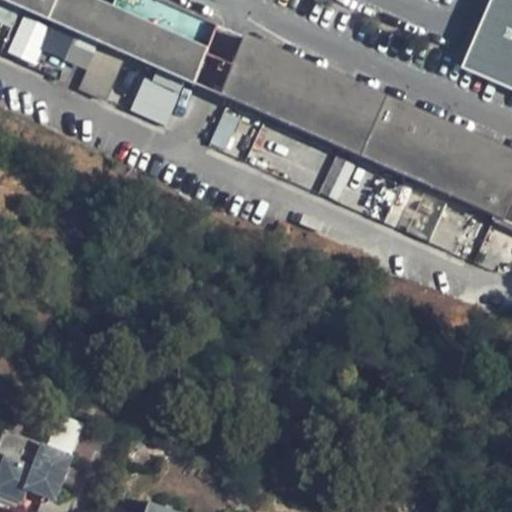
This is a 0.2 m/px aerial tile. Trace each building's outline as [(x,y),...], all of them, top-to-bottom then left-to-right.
[(13,0),(187,77),(201,45),(112,0),(13,0)] [(112,0),(201,45),(212,20),(167,0),(112,0)] [(511,0),(486,0),(459,64),(511,87),(511,0)] [(0,8),(0,22),(11,25),(15,12),(0,8)] [(20,20),(8,53),(38,64),(42,52),(86,68),(79,89),(107,99),(122,56),(20,20)] [(511,142),(243,28),(216,91),(511,223),(511,142)] [(182,86),(146,71),(130,110),(166,125),(182,86)] [(221,146),(236,119),(225,113),(211,141),(221,146)] [(6,433),(0,449),(0,458),(7,461),(1,475),(0,477),(0,493),(24,504),(29,490),(47,498),(56,501),(64,481),(60,479),(63,472),(67,474),(72,460),(45,449),(42,456),(36,454),(39,446),(6,433)] [(0,474),(0,506),(14,511),(41,511),(47,498),(29,490),(24,504),(0,493),(0,477),(1,475),(0,474)] [(178,511),(147,501),(143,511),(178,511)]
